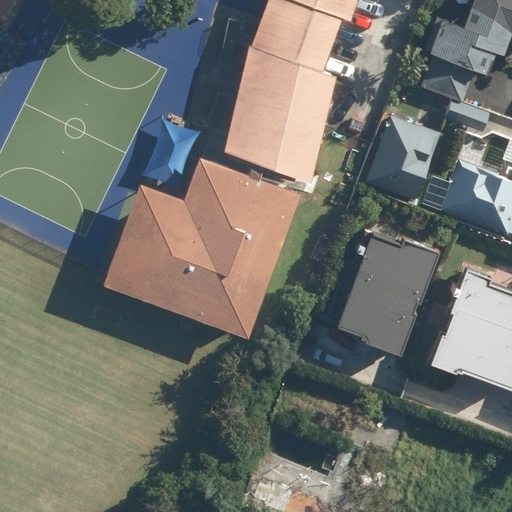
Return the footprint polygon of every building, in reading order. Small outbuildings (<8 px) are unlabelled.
[(0,0),(0,30),(0,31),(18,0),(0,0)] [(267,0),(254,32),(251,31),(226,135),(325,158),(349,55),(326,49),(347,0),(267,0)] [(419,53),(481,77),(489,56),(496,58),(505,35),(511,37),(511,0),(464,0),(455,24),(433,16),(419,53)] [(449,101),(442,118),(480,133),(487,116),(460,105),(449,101)] [(360,178),(412,198),(436,133),(384,113),(360,178)] [(259,319),(307,180),(200,144),(189,177),(149,164),(113,269),(259,319)] [(511,176),(458,156),(438,208),(511,235),(511,176)] [(319,297),(313,312),(330,319),(327,327),(392,354),(433,252),(395,237),(392,245),(363,234),(353,259),(337,253),(325,283),(335,287),(329,301),(319,297)] [(511,287),(460,267),(424,359),(503,390),(511,366),(511,287)] [(511,511),(511,467),(466,450),(471,438),(406,414),(390,455),(362,444),(343,492),(354,496),(347,511),(386,511),(387,511),(390,511),(511,511)] [(316,511),(321,504),(271,479),(259,503),(276,511),(316,511)]
